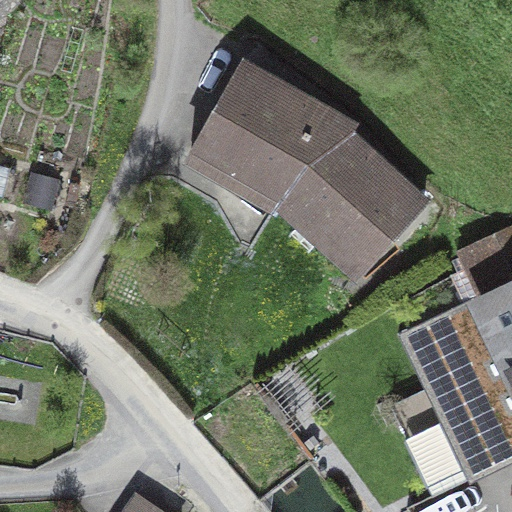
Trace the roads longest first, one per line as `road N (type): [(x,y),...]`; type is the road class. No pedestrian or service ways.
road 1 (track): [(173,0),(160,120),(141,180),(109,236),(43,315)]
road 2 (unclassified): [(237,511),(78,335),(0,301)]
